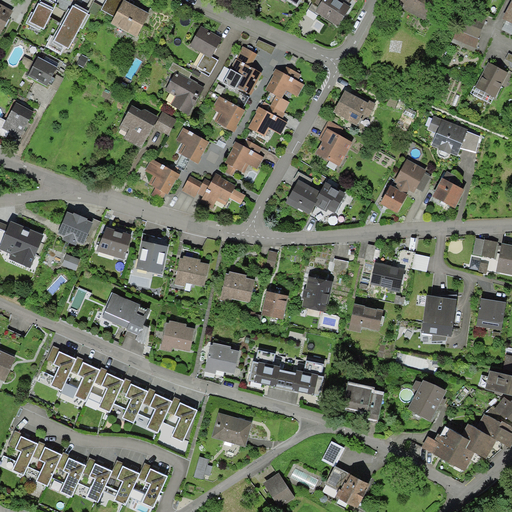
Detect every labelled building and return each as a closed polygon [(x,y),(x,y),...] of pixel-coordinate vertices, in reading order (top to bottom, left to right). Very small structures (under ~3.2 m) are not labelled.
[(137,36),(150,14),(124,0),(106,0),(101,10),(115,17),(112,22),(137,36)] [(352,8),(339,0),(322,0),(314,13),(338,29),(352,8)] [(444,0),(390,0),(389,2),(433,23),(444,0)] [(52,10),(39,4),(30,21),(43,27),(52,10)] [(0,32),(1,33),(12,12),(0,5),(0,32)] [(86,13),(73,6),(55,40),(68,47),(86,13)] [(488,16),(467,7),(453,39),(475,48),(488,16)] [(205,54),(211,58),(213,55),(222,38),(202,27),(191,46),(205,54)] [(242,47),(235,58),(251,67),(257,55),(242,47)] [(198,66),(211,74),(219,59),(213,55),(211,58),(205,54),(198,66)] [(32,62),(24,57),(19,66),(27,71),(32,62)] [(57,69),(37,58),(27,76),(47,87),(57,69)] [(239,76),(235,85),(251,94),(262,72),(251,67),(235,58),(229,70),(239,76)] [(495,98),(508,73),(488,62),(475,87),(495,98)] [(192,73),(173,63),(169,71),(176,75),(166,91),(177,97),(171,107),(189,117),(206,88),(188,78),(192,73)] [(275,96),(270,105),(285,113),(289,103),(282,100),(286,92),(298,97),(304,84),(299,81),(302,75),(287,67),(284,74),(275,70),(265,91),(275,96)] [(371,106),(346,92),(334,112),(359,127),(371,106)] [(224,114),(219,122),(235,131),(247,110),(220,95),(213,108),(224,114)] [(133,103),(121,124),(130,128),(125,138),(141,147),(154,125),(158,118),(133,103)] [(33,113),(15,105),(7,122),(0,118),(0,136),(5,139),(7,134),(20,140),(33,113)] [(258,106),(246,128),(264,138),(270,128),(281,135),(287,123),(281,120),(285,113),(270,105),(267,111),(258,106)] [(177,120),(162,111),(158,118),(154,125),(169,134),(177,120)] [(469,130),(434,116),(428,130),(438,135),(433,147),(439,149),(439,151),(450,156),(451,154),(458,157),(461,149),(468,133),(469,130)] [(342,129),(327,122),(318,141),(323,144),(317,154),(340,166),(351,144),(338,138),(342,129)] [(188,147),(183,155),(199,164),(211,143),(184,128),(177,141),(188,147)] [(480,137),(468,133),(461,149),(476,154),(480,137)] [(232,176),(236,169),(244,173),(249,164),(257,169),(264,158),(259,155),(262,149),(247,141),(244,147),(236,143),(225,163),(228,166),(225,171),(232,176)] [(156,178),(151,187),(167,195),(179,174),(152,160),(145,172),(156,178)] [(431,177),(425,174),(427,170),(407,160),(395,183),(398,185),(396,187),(407,193),(409,190),(415,193),(417,189),(423,192),(431,177)] [(297,183),(287,202),(309,214),(314,203),(320,194),(310,188),(315,181),(298,171),(293,180),(297,183)] [(448,172),(433,198),(455,211),(466,192),(453,185),(458,178),(448,172)] [(216,175),(211,183),(204,196),(200,203),(213,211),(217,203),(226,208),(231,199),(236,190),(237,187),(216,175)] [(189,177),(182,190),(196,198),(199,194),(204,196),(211,183),(205,180),(202,185),(189,177)] [(326,183),(320,194),(314,203),(338,216),(349,196),(326,183)] [(408,196),(390,187),(381,205),(398,214),(408,196)] [(246,196),(236,190),(231,199),(241,205),(246,196)] [(77,212),(69,209),(58,235),(65,237),(64,240),(76,245),(77,243),(85,246),(86,242),(92,244),(101,221),(85,214),(83,218),(76,215),(77,212)] [(9,226),(0,221),(0,242),(2,243),(0,246),(0,248),(11,254),(9,259),(31,269),(44,236),(10,222),(9,226)] [(131,236),(106,228),(98,252),(124,260),(131,236)] [(162,238),(143,233),(136,269),(162,275),(168,248),(167,241),(162,238)] [(498,243),(476,238),(473,255),(495,259),(498,243)] [(376,246),(368,245),(365,259),(373,261),(376,246)] [(511,246),(502,245),(496,273),(511,276),(511,246)] [(277,253),(269,252),(268,259),(259,258),(257,270),(265,271),(266,266),(274,267),(277,253)] [(430,258),(415,254),(412,269),(426,273),(430,258)] [(80,260),(66,255),(61,267),(75,272),(80,260)] [(183,260),(180,259),(174,285),(187,288),(188,284),(204,288),(209,266),(200,264),(201,261),(184,257),(183,260)] [(488,265),(480,263),(479,272),(487,273),(488,265)] [(405,269),(375,264),(371,285),(387,288),(387,291),(400,293),(405,269)] [(229,276),(225,275),(219,301),(231,304),(232,299),(255,304),(259,286),(255,282),(245,280),(246,277),(229,273),(229,276)] [(321,282),(309,279),(303,308),(327,313),(333,284),(321,282)] [(288,296),(267,291),(262,314),(283,319),(288,296)] [(149,311),(112,295),(97,329),(112,336),(117,325),(138,335),(149,311)] [(458,302),(427,298),(422,334),(431,335),(431,342),(447,341),(448,338),(452,338),(458,302)] [(506,304),(482,301),(478,327),(502,331),(506,304)] [(384,312),(354,306),(349,331),(361,334),(362,329),(380,332),(384,312)] [(168,324),(166,324),(161,350),(172,352),(172,349),(190,353),(195,330),(185,328),(186,326),(168,322),(168,324)] [(212,347),(210,346),(205,371),(215,373),(216,370),(235,374),(239,352),(231,351),(231,348),(213,345),(212,347)] [(76,357),(52,347),(42,371),(55,377),(50,387),(61,392),(65,381),(76,357)] [(289,356),(255,350),(249,381),(283,388),(289,356)] [(0,381),(5,383),(16,359),(0,351),(0,381)] [(101,369),(76,357),(65,381),(79,388),(75,397),(86,402),(90,393),(101,369)] [(324,363),(291,357),(285,389),(318,395),(324,363)] [(125,379),(101,369),(90,393),(103,399),(98,409),(110,414),(114,404),(125,379)] [(489,377),(481,375),(478,387),(486,389),(486,391),(511,396),(511,376),(490,371),(489,377)] [(149,389),(125,379),(114,404),(126,409),(122,419),(134,424),(138,414),(149,389)] [(446,394),(417,380),(412,390),(418,393),(409,412),(431,423),(446,394)] [(375,389),(349,383),(343,409),(367,415),(365,423),(378,425),(385,394),(374,392),(375,389)] [(173,399),(149,389),(138,414),(151,420),(147,429),(158,434),(163,423),(173,399)] [(198,410),(173,399),(163,423),(176,428),(172,437),(184,442),(198,410)] [(511,404),(506,399),(496,410),(511,423),(511,404)] [(511,433),(511,427),(483,413),(475,428),(498,440),(511,447),(511,445),(511,434),(511,435),(511,433)] [(253,424),(219,414),(212,438),(246,447),(248,441),(253,424)] [(498,440),(475,428),(470,425),(463,437),(473,443),(469,451),(476,455),(487,460),(498,440)] [(38,440),(14,429),(3,455),(16,460),(13,469),(24,474),(27,465),(38,440)] [(473,443),(463,437),(451,431),(446,440),(439,436),(430,452),(467,472),(476,455),(469,451),(473,443)] [(62,451),(38,440),(27,465),(39,471),(35,479),(47,484),(51,476),(62,451)] [(346,447),(331,440),(323,458),(337,465),(346,447)] [(86,461),(62,451),(51,476),(64,482),(61,490),(72,495),(77,483),(86,461)] [(89,456),(86,461),(77,483),(89,488),(86,494),(99,500),(107,481),(113,467),(89,456)] [(209,460),(200,458),(194,478),(204,482),(206,475),(210,476),(212,467),(207,466),(209,460)] [(117,460),(113,467),(107,481),(119,487),(115,497),(125,502),(132,487),(140,470),(117,460)] [(144,460),(140,470),(132,487),(145,493),(142,500),(153,505),(169,472),(144,460)] [(337,465),(334,464),(326,484),(338,489),(336,493),(340,494),(337,501),(358,510),(371,479),(337,465)] [(279,471),(264,481),(280,506),(295,497),(279,471)]
